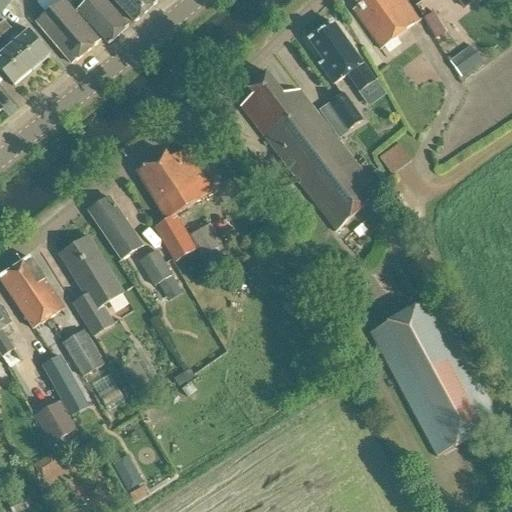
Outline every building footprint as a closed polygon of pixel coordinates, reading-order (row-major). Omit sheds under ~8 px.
[(0,0),(0,19),(13,6),(6,0),(0,0)] [(91,0),(77,13),(109,47),(129,29),(102,0),(91,0)] [(112,0),(135,26),(158,5),(153,0),(112,0)] [(382,52),(419,24),(402,0),(352,0),(359,9),(354,12),(382,52)] [(423,0),(425,2),(427,0),(456,0),(465,11),(479,0),(423,0)] [(37,26),(73,68),(100,45),(64,4),(37,26)] [(19,41),(4,24),(0,27),(0,35),(4,40),(11,48),(33,74),(52,59),(29,33),(19,41)] [(361,94),(375,84),(334,26),(310,43),(325,65),(320,68),(334,88),(349,78),(361,94)] [(446,37),(441,27),(430,33),(436,43),(446,37)] [(3,55),(0,52),(0,72),(15,90),(33,74),(11,48),(3,55)] [(472,49),(450,64),(461,80),(482,65),(472,49)] [(337,235),(379,196),(299,93),(298,93),(284,97),(267,76),(250,92),(254,98),(241,109),(337,235)] [(349,134),(363,124),(345,98),(321,114),(335,133),(344,127),(349,134)] [(399,147),(380,160),(392,177),(411,164),(399,147)] [(210,227),(188,240),(176,218),(214,194),(207,182),(206,183),(186,152),(170,162),(166,156),(137,174),(167,224),(156,231),(176,265),(196,253),(200,261),(222,249),(210,227)] [(379,192),(388,186),(379,173),(370,179),(379,192)] [(122,264),(144,249),(111,201),(90,215),(122,264)] [(103,310),(124,297),(89,240),(61,258),(87,300),(75,307),(95,340),(114,327),(103,310)] [(159,287),(173,279),(158,255),(141,265),(156,289),(159,287)] [(50,322),(65,312),(31,261),(16,271),(50,322)] [(424,297),(441,286),(426,261),(408,271),(424,297)] [(34,333),(50,322),(16,271),(0,282),(34,333)] [(173,279),(159,287),(170,305),(184,297),(173,279)] [(435,301),(370,337),(437,460),(502,425),(435,301)] [(0,356),(3,360),(15,352),(2,332),(12,326),(4,310),(0,311),(0,309),(0,356)] [(64,347),(84,381),(105,368),(85,334),(64,347)] [(68,406),(83,398),(61,359),(46,368),(68,406)] [(110,408),(128,398),(114,375),(97,384),(110,408)] [(80,437),(64,409),(40,424),(56,451),(80,437)] [(51,457),(35,467),(43,480),(60,470),(51,457)]
